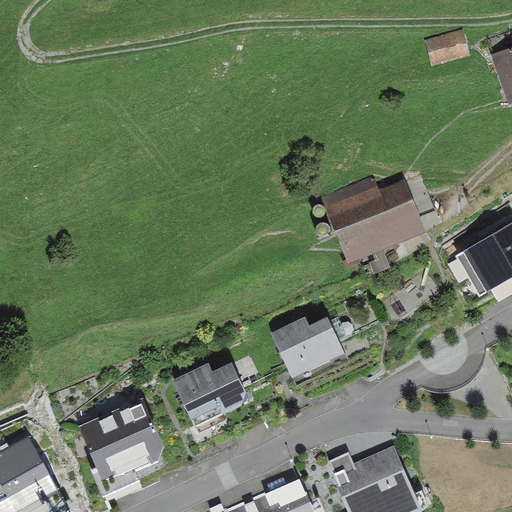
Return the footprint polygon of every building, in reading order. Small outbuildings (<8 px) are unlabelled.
[(463,31),(425,41),(432,69),(471,58),(463,31)] [(511,50),(492,57),(509,109),(511,108),(511,50)] [(374,174),(321,195),(347,258),(342,259),(347,269),(361,261),(359,257),(427,229),(406,177),(380,187),(374,174)] [(511,223),(462,253),(483,289),(511,272),(511,223)] [(305,313),(270,329),(297,385),(349,358),(327,313),(310,321),(305,313)] [(209,359),(171,377),(199,431),(227,417),(224,410),(242,400),(246,387),(231,358),(212,367),(209,359)] [(144,397),(80,424),(96,461),(91,464),(102,493),(141,475),(135,466),(160,455),(165,441),(144,397)] [(398,435),(337,457),(358,511),(420,511),(428,509),(398,435)] [(27,440),(0,454),(0,511),(11,511),(54,489),(27,440)] [(327,511),(311,474),(233,506),(235,511),(327,511)]
